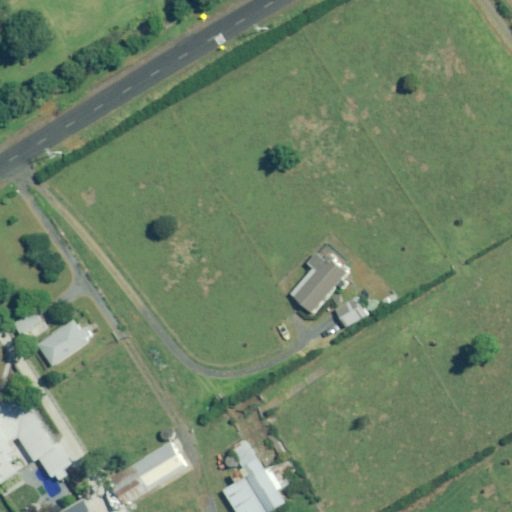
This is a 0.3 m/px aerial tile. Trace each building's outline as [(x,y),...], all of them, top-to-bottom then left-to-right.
[(353,273),(326,248),(311,264),(317,270),(294,295),(315,314),(353,273)] [(370,316),(360,298),(338,310),(349,328),(370,316)] [(28,316),(15,324),(23,336),(44,323),(40,317),(32,322),(28,316)] [(91,345),(77,324),(40,349),(54,370),(91,345)] [(0,479),(4,485),(6,483),(9,488),(5,491),(12,502),(18,498),(22,504),(40,493),(18,461),(32,451),(2,407),(0,408),(0,479)] [(268,472),(248,441),(235,450),(248,470),(238,476),(243,483),(228,492),(241,511),(275,511),(289,503),(282,491),(287,488),(274,468),(268,472)] [(137,465),(140,470),(138,480),(119,491),(127,505),(190,469),(174,443),(137,465)] [(91,511),(85,502),(67,511),(91,511)]
